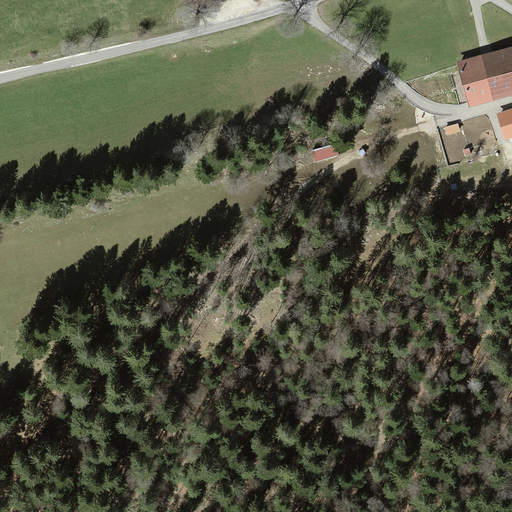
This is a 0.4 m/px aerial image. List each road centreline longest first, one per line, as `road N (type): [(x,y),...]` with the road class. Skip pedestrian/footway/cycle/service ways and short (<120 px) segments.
road 1 (track): [(462,116),(307,183),(254,225),(243,248),(85,407),(0,476)]
road 2 (unclassified): [(318,0),(0,77)]
road 3 (track): [(123,366),(0,440)]
